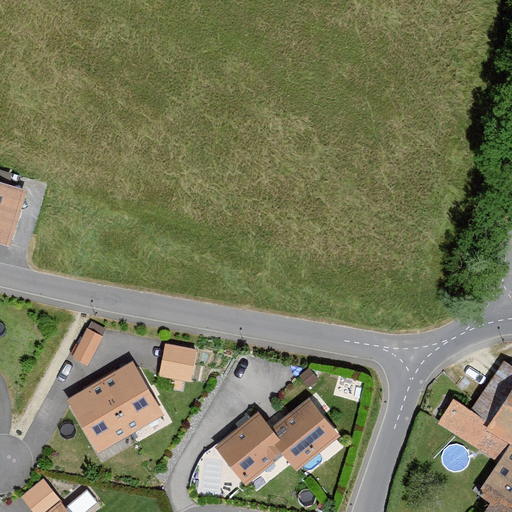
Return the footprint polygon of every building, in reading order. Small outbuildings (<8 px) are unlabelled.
[(24,186),(0,180),(0,241),(11,244),(24,186)] [(72,355),(88,363),(103,334),(87,326),(72,355)] [(165,341),(159,375),(192,380),(198,347),(165,341)] [(136,362),(71,399),(101,453),(167,416),(136,362)] [(489,511),(511,511),(511,407),(501,425),(460,398),(441,427),(498,465),(479,494),(494,505),(489,511)] [(316,400),(276,431),(263,414),(219,447),(246,481),(286,451),(299,468),(342,435),(316,400)] [(68,511),(62,503),(51,511),(68,511)]
